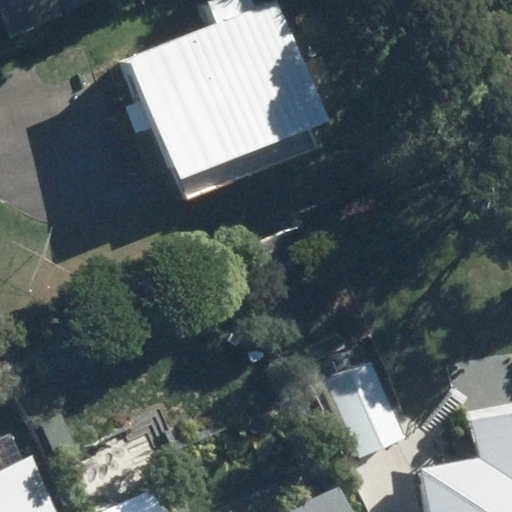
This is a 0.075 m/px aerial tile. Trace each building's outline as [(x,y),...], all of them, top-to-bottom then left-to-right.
[(0,0),(0,23),(8,41),(100,0),(0,0)] [(168,190),(320,131),(271,4),(249,13),(244,0),(229,0),(198,12),(205,28),(118,62),(168,190)] [(396,282),(373,299),(398,329),(420,312),(396,282)] [(401,442),(370,367),(323,387),(355,462),(401,442)] [(511,511),(511,462),(420,482),(426,511),(511,511)] [(0,511),(49,511),(28,465),(0,477),(0,511)] [(338,511),(332,497),(297,511),(338,511)]
